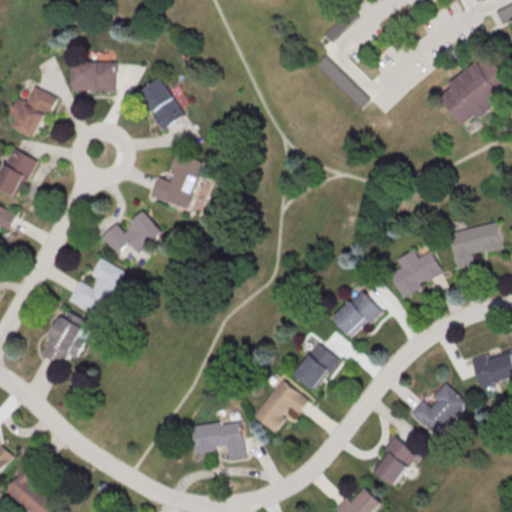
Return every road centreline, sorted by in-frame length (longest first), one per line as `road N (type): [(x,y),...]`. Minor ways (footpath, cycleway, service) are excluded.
road 1 (residential): [(0,374),(129,476),(183,501),(232,503),(306,472),(417,343),(456,319),(511,301)]
road 2 (residential): [(0,334),(90,174)]
road 3 (residential): [(90,174),(108,177),(122,165),(124,148),(113,134),(95,132),(81,143),(79,160),(90,174)]
